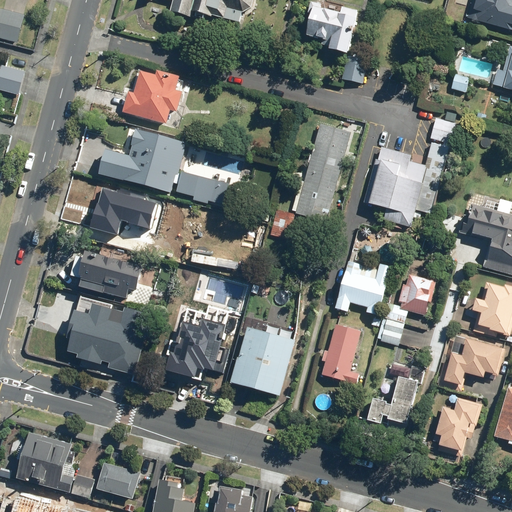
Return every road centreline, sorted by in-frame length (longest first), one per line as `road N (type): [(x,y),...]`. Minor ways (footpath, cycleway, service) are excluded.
road 1 (residential): [(498,511),(0,375)]
road 2 (tertiary): [(0,319),(85,0)]
